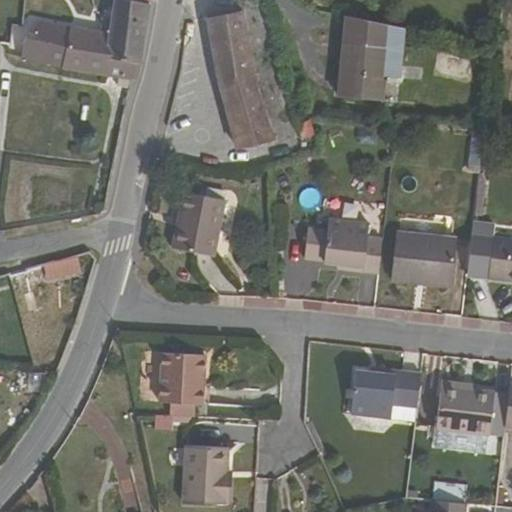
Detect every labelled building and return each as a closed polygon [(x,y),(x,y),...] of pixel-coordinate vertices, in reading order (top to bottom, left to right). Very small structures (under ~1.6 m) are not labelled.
[(141,66),(150,3),(128,0),(113,0),(112,10),(108,8),(106,20),(101,19),(100,23),(110,25),(104,76),(118,79),(132,81),(137,81),(141,67),(141,66)] [(239,150),(273,143),(244,13),(210,20),(220,82),(239,150)] [(354,54),(349,94),(392,99),(395,75),(410,77),(416,26),(359,13),(356,39),(360,40),(358,54),(354,54)] [(62,68),(104,76),(110,25),(100,23),(99,34),(69,28),(69,29),(35,22),(32,36),(24,35),(23,43),(39,45),(41,31),(69,35),(62,67),(62,68)] [(23,47),(20,59),(62,67),(69,35),(41,31),(39,45),(23,43),(23,47)] [(118,79),(117,86),(131,89),(132,81),(118,79)] [(173,248),(214,257),(226,202),(185,193),(173,248)] [(325,261),(325,262),(339,264),(345,265),(344,269),(379,273),(384,238),(366,236),(368,223),(330,218),(329,230),(308,228),(306,258),(325,261)] [(511,238),(493,236),(495,224),(474,221),(467,275),(511,279),(511,238)] [(368,223),(366,236),(384,238),(385,225),(368,223)] [(419,277),(453,282),(457,238),(398,231),(392,279),(418,282),(419,277)] [(77,256),(41,264),(45,278),(80,269),(77,256)] [(419,277),(418,282),(452,286),(453,282),(419,277)] [(197,405),(204,406),(207,355),(163,353),(161,404),(167,404),(197,405)] [(358,370),(353,413),(417,421),(423,373),(378,368),(377,372),(372,371),(358,370)] [(437,427),(490,434),(497,392),(443,385),(437,427)] [(167,416),(195,418),(197,405),(167,404),(167,416)] [(228,485),(228,474),(230,450),(188,448),(185,503),(227,505),(227,502),(231,502),(233,485),(228,485)] [(466,511),(468,504),(434,500),(432,511),(466,511)]
